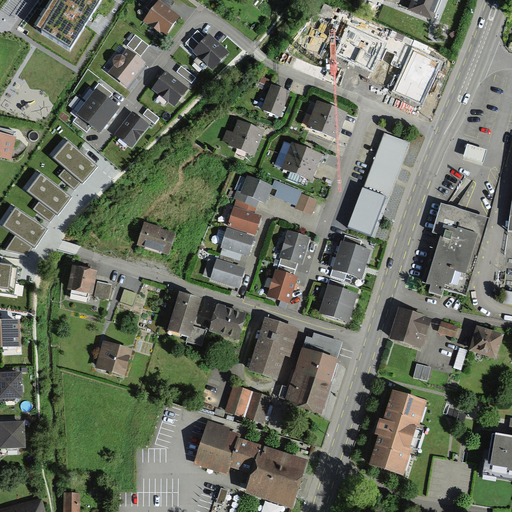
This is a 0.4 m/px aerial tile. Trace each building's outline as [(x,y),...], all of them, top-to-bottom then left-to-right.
[(100,0),(55,0),(37,30),(70,49),(100,0)] [(170,9),(158,0),(157,2),(142,21),(164,37),(180,16),(170,9)] [(158,0),(170,9),(175,1),(173,0),(154,0),(157,2),(158,0)] [(441,0),(412,0),(408,9),(433,20),(441,0)] [(330,17),(333,8),(325,5),(322,14),(330,17)] [(185,43),(194,51),(206,38),(198,30),(185,43)] [(229,53),(210,34),(206,38),(194,51),(199,56),(194,61),(203,70),(208,65),(213,70),(229,53)] [(135,35),(127,46),(140,56),(148,46),(135,35)] [(145,63),(127,49),(122,55),(117,55),(113,60),(114,65),(109,72),(127,86),(145,63)] [(181,66),(177,71),(192,83),(196,78),(181,66)] [(188,89),(166,72),(153,89),(175,106),(188,89)] [(267,86),(270,80),(262,76),(259,82),(267,86)] [(109,98),(112,94),(100,84),(76,114),(79,116),(75,121),(87,130),(91,124),(100,131),(119,106),(109,98)] [(263,109),(280,116),(290,91),(272,84),(263,109)] [(337,139),(347,112),(318,100),(307,128),(337,139)] [(147,109),(143,114),(155,124),(159,118),(147,109)] [(150,125),(132,111),(114,134),(132,148),(150,125)] [(255,155),(265,130),(239,119),(234,132),(228,129),(224,139),(232,142),(230,146),(255,155)] [(0,156),(12,159),(16,136),(12,135),(13,131),(0,128),(0,156)] [(408,142),(385,134),(365,188),(362,187),(347,226),(374,236),(408,142)] [(68,142),(53,157),(65,168),(81,182),(82,183),(97,168),(68,142)] [(313,180),(323,155),(292,143),(282,168),(313,180)] [(470,143),(466,156),(485,162),(489,149),(470,143)] [(81,182),(65,168),(58,177),(74,190),(81,182)] [(41,174),(27,191),(40,201),(56,213),(58,215),(72,198),(41,174)] [(268,194),(272,186),(248,175),(241,192),(237,191),(234,198),(237,199),(256,207),(259,201),(264,203),(268,194)] [(272,186),(268,194),(296,206),(301,193),(302,191),(274,180),(272,186)] [(311,215),(317,201),(301,193),(296,206),(294,208),(311,215)] [(228,227),(255,236),(261,215),(254,213),(256,207),(237,199),(228,227)] [(56,213),(40,201),(34,209),(50,221),(56,213)] [(16,206),(2,226),(17,236),(8,251),(27,255),(33,247),(34,248),(48,228),(16,206)] [(486,217),(443,206),(423,284),(466,295),(486,217)] [(239,261),(241,254),(247,256),(255,236),(228,227),(221,247),(223,248),(221,255),(239,261)] [(168,257),(174,237),(144,228),(138,248),(168,257)] [(311,237),(289,230),(280,257),(282,258),(280,264),(295,269),(298,263),(302,264),(311,237)] [(362,279),(371,250),(359,246),(361,240),(346,236),(344,242),(342,242),(331,275),(345,280),(346,274),(362,279)] [(239,287),(245,267),(217,258),(216,262),(208,260),(203,275),(211,277),(211,279),(239,287)] [(17,266),(0,263),(0,291),(13,293),(17,266)] [(295,269),(280,264),(277,271),(276,270),(268,296),(281,300),(279,306),(286,308),(288,302),(290,302),(298,276),(294,275),(295,269)] [(96,272),(74,268),(70,294),(108,300),(110,286),(94,283),(96,272)] [(348,323),(358,293),(343,288),(344,284),(330,279),(319,314),(348,323)] [(135,295),(123,291),(120,303),(131,307),(135,295)] [(203,302),(180,295),(168,334),(186,340),(185,342),(202,348),(207,332),(195,328),(203,302)] [(213,334),(239,342),(246,319),(220,311),(213,334)] [(428,320),(400,312),(392,338),(420,347),(428,320)] [(266,318),(249,370),(276,379),(284,355),(290,356),(298,329),(266,318)] [(19,319),(0,319),(0,345),(20,344),(19,319)] [(440,333),(453,337),(456,329),(443,325),(440,333)] [(473,351),(497,358),(503,339),(479,331),(473,351)] [(312,338),(307,337),(285,402),(320,414),(344,343),(314,333),(312,338)] [(123,376),(130,354),(103,346),(96,368),(123,376)] [(413,380),(426,382),(428,368),(415,366),(413,380)] [(22,372),(0,372),(0,398),(23,398),(22,372)] [(272,397),(234,385),(225,411),(263,424),(272,397)] [(394,395),(371,468),(408,480),(431,406),(394,395)] [(25,421),(0,421),(0,448),(26,448),(25,421)] [(292,509),(308,459),(240,437),(241,434),(229,430),(230,428),(208,421),(194,463),(228,474),(230,467),(251,473),(244,494),(292,509)] [(511,438),(492,436),(485,478),(511,482),(511,438)] [(228,490),(221,488),(217,503),(224,505),(228,490)] [(66,511),(77,511),(78,496),(66,496),(66,511)] [(0,511),(40,511),(37,500),(0,510),(0,511)]
